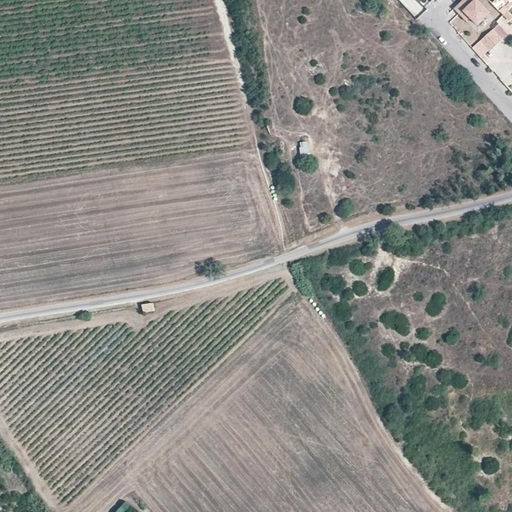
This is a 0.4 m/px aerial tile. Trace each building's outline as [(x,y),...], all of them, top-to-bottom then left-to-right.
[(488,15),(474,0),(463,0),(454,10),(463,19),(465,17),(468,21),(470,19),(476,25),(488,15)] [(503,17),(508,10),(505,8),(504,7),(498,13),(503,17)] [(509,22),(511,18),(511,13),(508,10),(503,17),(509,22)] [(489,52),(502,42),(493,31),(480,41),(489,52)] [(301,156),(311,155),(308,141),(299,142),(301,156)] [(436,257),(444,256),(442,245),(435,246),(436,257)] [(155,311),(154,303),(142,305),(143,314),(155,311)]
